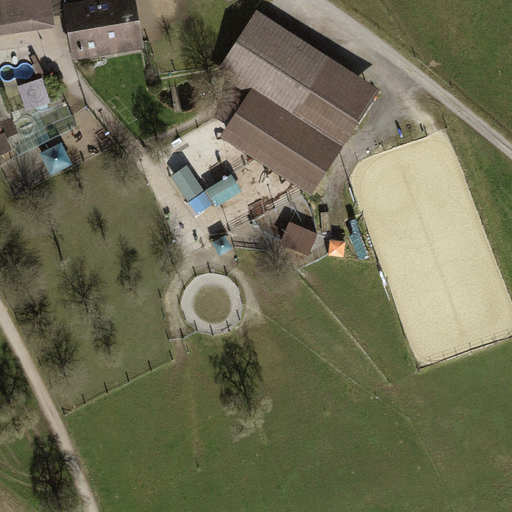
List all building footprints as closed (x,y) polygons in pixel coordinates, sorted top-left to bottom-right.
[(13,17),(30,14),(27,0),(0,0),(0,23),(1,26),(14,24),(13,17)] [(131,0),(121,0),(72,8),(79,53),(139,43),(131,0)] [(307,186),(350,121),(306,92),(325,63),(257,18),(224,69),(257,90),(228,134),(307,186)] [(369,92),(325,63),(306,92),(350,121),(369,92)] [(44,75),(20,83),(29,108),(52,100),(44,75)] [(0,89),(0,88),(0,120),(12,116),(0,89)] [(0,126),(0,149),(1,152),(9,150),(0,126)] [(175,171),(197,212),(241,189),(233,174),(204,189),(191,163),(175,171)] [(283,241),(311,252),(319,229),(291,218),(283,241)]
